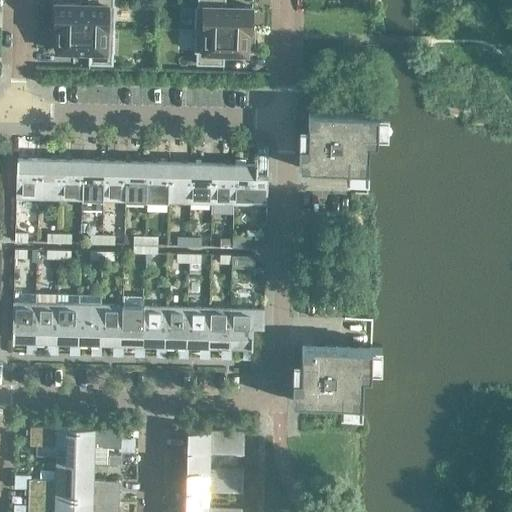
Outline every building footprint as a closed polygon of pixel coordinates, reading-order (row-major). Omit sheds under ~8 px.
[(55,20),(55,27),(114,28),(115,4),(114,4),(113,0),(88,0),(88,4),(55,3),(55,5),(53,5),(53,20),(55,20)] [(198,0),(198,5),(196,5),(195,29),(251,30),(252,7),(225,6),(225,0),(198,0)] [(113,52),(114,28),(55,27),(57,27),(57,33),(55,33),(54,48),(56,48),(56,51),(89,52),(89,64),(112,64),(113,52)] [(251,32),(251,30),(195,29),(195,52),(197,52),(196,64),(224,65),(224,53),(247,53),(247,51),(254,51),(254,32),(251,32)] [(368,180),(368,170),(369,142),(377,143),(377,135),(388,135),(388,113),(309,111),(308,133),(304,133),(303,144),(299,144),(299,145),(299,168),(346,169),(346,179),(368,180)] [(39,198),(40,158),(17,157),(16,197),(39,198)] [(60,198),(61,158),(40,158),(39,198),(60,198)] [(82,199),(83,159),(61,158),(60,198),(82,199)] [(103,200),(104,159),(83,159),(82,199),(103,200)] [(125,200),(126,160),(104,159),(103,200),(125,200)] [(147,201),(148,161),(126,160),(125,200),(147,201)] [(168,201),(169,161),(148,161),(147,201),(168,201)] [(190,202),(191,162),(169,161),(168,201),(190,202)] [(212,203),(213,162),(191,162),(190,202),(212,203)] [(233,203),(234,163),(213,162),(212,203),(233,203)] [(234,163),(233,203),(267,204),(268,175),(257,175),(257,164),(234,163)] [(27,233),(15,232),(15,241),(27,241),(27,233)] [(59,242),(59,233),(47,233),(47,241),(59,242)] [(71,234),(59,233),(59,242),(71,242),(71,234)] [(102,243),(102,235),(91,234),(90,243),(102,243)] [(232,234),(232,238),(232,246),(254,247),(255,234),(232,234)] [(114,235),(102,235),(102,243),(114,243),(114,235)] [(145,244),(146,236),(134,236),(134,244),(145,244)] [(158,236),(146,236),(145,244),(157,245),(158,236)] [(189,245),(189,237),(177,237),(177,245),(189,245)] [(201,237),(189,237),(189,245),(201,246),(201,237)] [(232,246),(232,238),(220,238),(220,246),(232,246)] [(145,253),(145,244),(134,244),(133,252),(145,253)] [(157,253),(157,245),(145,244),(145,253),(157,253)] [(14,248),(14,257),(26,257),(27,249),(14,248)] [(58,258),(59,250),(47,249),(46,258),(58,258)] [(70,250),(59,250),(58,258),(70,258),(70,250)] [(102,259),(102,251),(90,251),(90,259),(102,259)] [(113,259),(114,251),(102,251),(102,259),(113,259)] [(188,262),(189,253),(177,253),(177,261),(188,262)] [(200,254),(189,253),(188,262),(200,262),(200,254)] [(232,263),(232,254),(220,254),(220,262),(232,263)] [(254,255),(232,254),(232,263),(231,267),(254,268),(254,255)] [(35,341),(36,302),(13,302),(12,340),(28,341),(28,349),(34,349),(36,349),(36,341),(35,341)] [(56,341),(57,303),(36,302),(35,341),(36,341),(50,341),(49,349),(55,349),(55,350),(57,350),(57,342),(56,341)] [(78,342),(79,304),(57,303),(56,341),(57,342),(71,342),(71,350),(77,350),(79,350),(79,342),(78,342)] [(99,343),(101,304),(79,304),(78,342),(79,342),(93,343),(93,351),(98,351),(100,351),(101,343),(99,343)] [(121,343),(122,305),(101,304),(99,343),(101,343),(114,343),(114,351),(120,351),(120,352),(122,352),(122,343),(121,343)] [(143,344),(144,305),(122,305),(121,343),(122,343),(136,344),(136,352),(142,352),(144,352),(144,344),(143,344)] [(164,344),(165,306),(144,305),(143,344),(144,344),(158,344),(157,352),(163,352),(163,353),(165,353),(165,344),(164,344)] [(186,345),(187,307),(165,306),(164,344),(165,344),(179,345),(179,353),(185,353),(187,353),(187,345),(186,345)] [(208,346),(209,307),(187,307),(186,345),(187,345),(201,345),(201,353),(207,354),(209,354),(209,346),(208,346)] [(229,346),(230,308),(209,307),(208,346),(209,346),(223,346),(223,354),(228,354),(230,355),(230,346),(229,346)] [(264,327),(264,309),(230,308),(229,346),(230,346),(244,347),(244,355),(250,355),(252,355),(252,327),(264,327)] [(382,347),(302,345),(301,368),(297,367),(297,378),(292,378),(292,402),(340,403),(340,413),(360,414),(361,404),(362,404),(363,376),(372,377),(381,377),(382,347)] [(75,462),(76,427),(29,425),(29,426),(30,426),(30,444),(56,445),(56,462),(75,462)] [(122,428),(76,427),(75,462),(94,463),(94,446),(120,447),(120,449),(134,450),(134,438),(121,438),(121,429),(122,429),(122,428)] [(185,469),(186,469),(210,470),(210,469),(210,451),(236,451),(236,455),(243,455),(244,431),(187,430),(187,431),(186,468),(185,469)] [(74,497),(75,462),(56,462),(55,479),(29,478),(29,475),(16,475),(16,486),(28,486),(28,495),(27,495),(27,496),(74,497)] [(93,480),(94,463),(75,462),(74,497),(120,498),(119,498),(120,480),(93,480)] [(243,470),(210,469),(210,470),(186,469),(185,506),(184,506),(184,507),(185,507),(208,508),(208,507),(209,489),(234,490),(234,493),(242,493),(243,470)] [(73,511),(74,497),(27,496),(28,496),(28,505),(15,504),(14,511),(73,511)] [(120,498),(74,497),(73,511),(119,511),(119,498),(120,498)]
